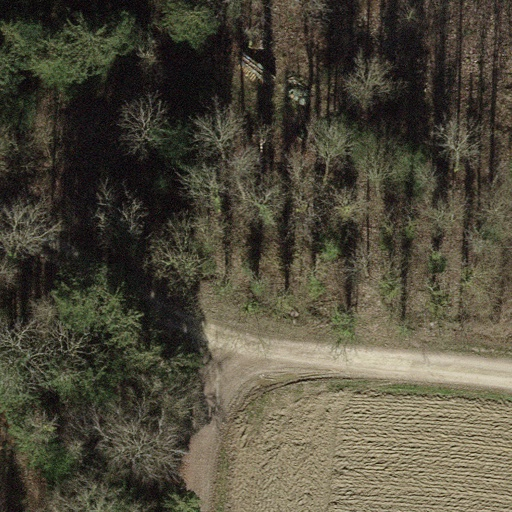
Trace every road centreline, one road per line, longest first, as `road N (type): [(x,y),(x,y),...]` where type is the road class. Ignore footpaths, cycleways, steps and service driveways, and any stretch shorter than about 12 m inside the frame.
road 1 (track): [(197,511),(199,457),(220,398),(268,364),(334,358),(511,378)]
road 2 (track): [(220,398),(154,316),(0,216)]
